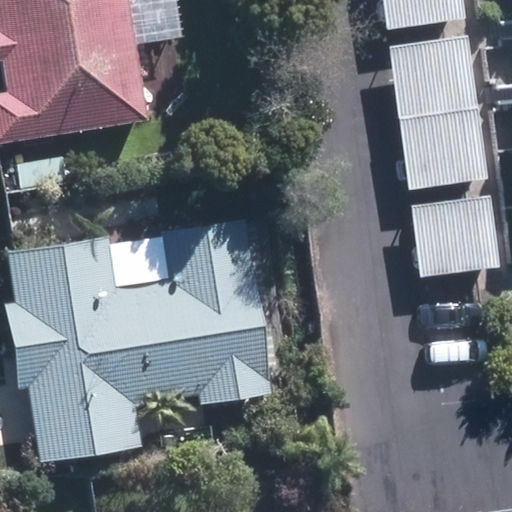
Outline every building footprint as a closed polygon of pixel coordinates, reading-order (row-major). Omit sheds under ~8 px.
[(119,0),(0,0),(0,137),(139,114),(119,0)] [(377,0),(381,25),(463,14),(460,0),(377,0)] [(381,49),(400,182),(483,171),(465,37),(381,49)] [(0,161),(0,176),(3,192),(64,182),(59,151),(0,161)] [(402,208),(412,277),(500,264),(489,195),(402,208)] [(261,385),(232,215),(102,237),(101,234),(0,250),(0,263),(31,454),(134,437),(129,407),(261,385)] [(511,511),(511,502),(501,504),(501,511),(511,511)]
